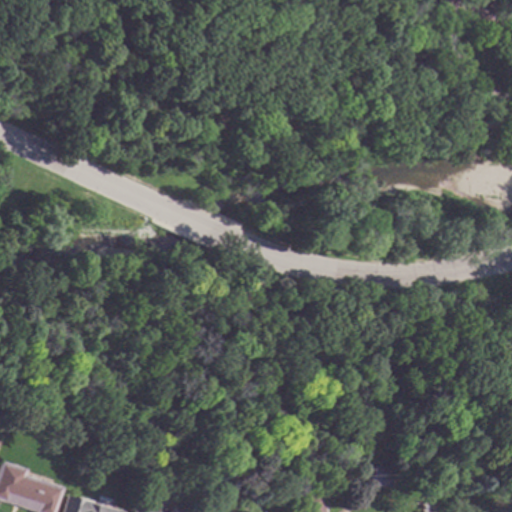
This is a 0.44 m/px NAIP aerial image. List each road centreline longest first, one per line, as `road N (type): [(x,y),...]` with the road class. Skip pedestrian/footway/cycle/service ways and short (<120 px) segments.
road 1 (residential): [(511,257),(477,270),(361,279),(224,240)]
road 2 (residential): [(161,212),(0,134)]
